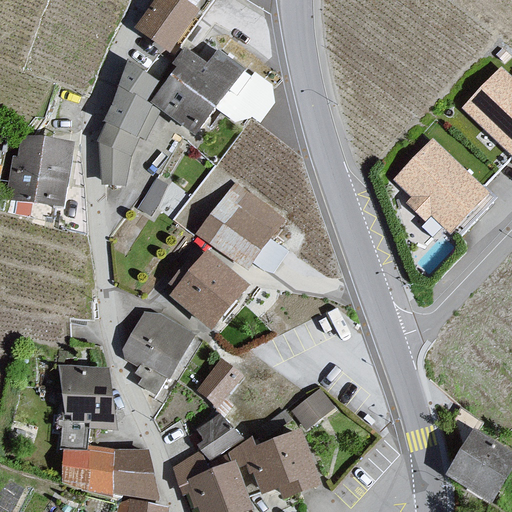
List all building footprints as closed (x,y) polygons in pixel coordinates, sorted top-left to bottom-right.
[(185,0),(158,0),(138,28),(175,56),(204,14),(185,0)] [(152,98),(202,139),(226,110),(251,72),(215,49),(209,59),(188,45),(171,72),(174,78),(165,83),(152,98)] [(165,83),(130,62),(108,124),(141,139),(162,110),(152,98),(165,83)] [(511,75),(507,71),(467,113),(511,155),(511,75)] [(141,139),(108,124),(104,148),(106,182),(110,186),(118,190),(131,191),(138,160),(141,139)] [(81,146),(25,137),(21,158),(15,159),(9,200),(70,210),(81,146)] [(437,143),(397,185),(415,201),(411,208),(432,227),(438,221),(457,241),(500,202),(437,143)] [(142,200),(172,215),(186,187),(156,172),(142,200)] [(239,185),(202,234),(243,273),(261,268),(278,245),(290,219),(239,185)] [(214,252),(176,298),(220,335),(260,287),(243,273),(214,252)] [(165,314),(145,313),(124,350),(128,358),(140,366),(135,374),(143,378),(142,381),(160,393),(194,332),(165,314)] [(227,364),(201,392),(220,412),(249,382),(227,364)] [(112,371),(60,367),(68,418),(74,419),(73,424),(92,426),(92,433),(120,434),(112,371)] [(293,405),(308,425),(336,403),(321,383),(293,405)] [(175,471),(187,484),(238,465),(235,462),(231,452),(252,444),(224,419),(201,434),(207,453),(175,471)] [(511,455),(476,431),(449,475),(495,503),(511,474),(511,455)] [(303,437),(258,455),(253,443),(252,444),(231,452),(235,462),(238,465),(250,463),(263,494),(284,485),(289,496),(322,483),(303,437)] [(94,455),(67,456),(67,489),(120,502),(165,507),(153,457),(122,456),(94,449),(94,455)] [(251,511),(253,511),(238,465),(187,484),(194,510),(203,508),(203,511),(251,511)]
